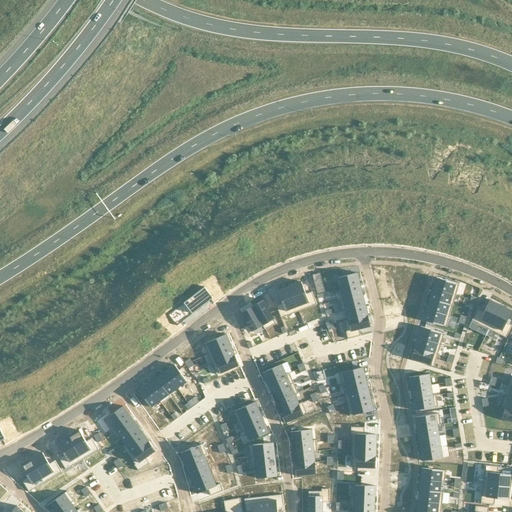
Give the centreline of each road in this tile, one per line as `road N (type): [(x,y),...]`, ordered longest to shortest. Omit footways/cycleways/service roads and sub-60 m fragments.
road 1 (trunk): [(0,276),(182,152),(281,108),(402,95),(511,119)]
road 2 (motorway): [(145,0),(226,29),(434,42),(511,66)]
road 3 (residential): [(361,248),(378,315),(373,368),(386,428),(381,511)]
road 4 (residential): [(219,305),(281,439),(289,511)]
road 5 (motorway): [(0,132),(113,0)]
road 6 (residential): [(361,248),(431,254),(511,287)]
road 7 (residential): [(219,305),(287,265),(361,248)]
road 8 (residential): [(113,383),(172,460),(185,511)]
road 9 (residential): [(0,454),(113,383)]
road 10 (residential): [(113,383),(219,305)]
